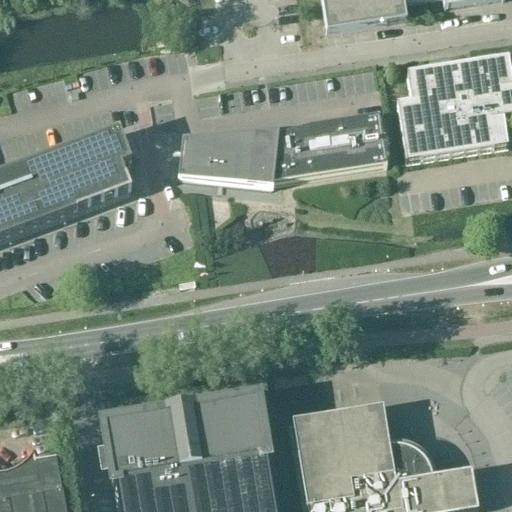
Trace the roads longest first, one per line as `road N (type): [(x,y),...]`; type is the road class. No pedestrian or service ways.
road 1 (secondary): [(0,359),(386,299)]
road 2 (residential): [(193,83),(511,31)]
road 3 (secondary): [(511,266),(386,299)]
road 4 (secondary): [(386,299),(511,292)]
